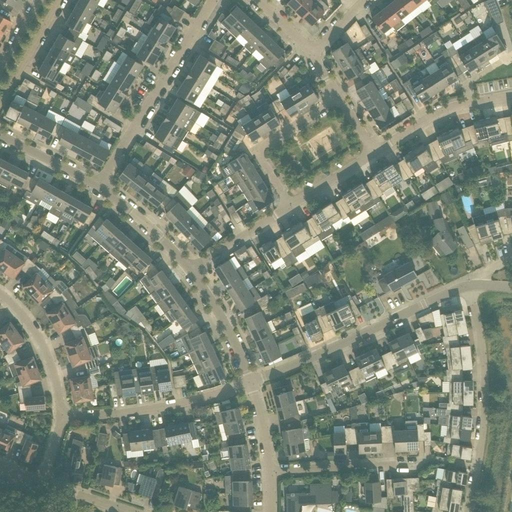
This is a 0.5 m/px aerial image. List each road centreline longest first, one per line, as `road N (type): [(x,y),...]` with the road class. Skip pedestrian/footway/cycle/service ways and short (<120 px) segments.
road 1 (residential): [(251,382),(466,285)]
road 2 (residential): [(468,511),(478,440),(466,285)]
road 3 (residential): [(97,187),(213,0)]
road 4 (residential): [(61,416),(193,402),(251,382)]
road 5 (residential): [(290,206),(256,150),(338,98)]
road 6 (residential): [(372,154),(465,108),(511,101)]
road 7 (residential): [(271,472),(414,466)]
road 8 (residential): [(61,416),(43,345),(0,294)]
road 9 (residential): [(251,382),(189,270)]
road 10 (residential): [(189,270),(97,187)]
road 11 (residential): [(0,105),(60,0)]
